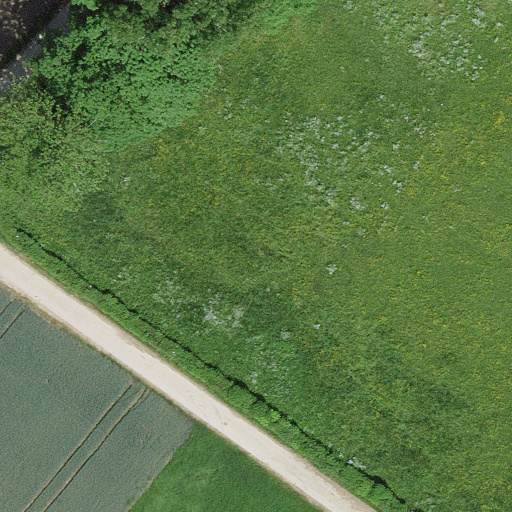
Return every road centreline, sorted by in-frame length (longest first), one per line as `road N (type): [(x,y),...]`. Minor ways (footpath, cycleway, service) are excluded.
road 1 (track): [(0,250),(360,511)]
road 2 (track): [(95,0),(0,102)]
